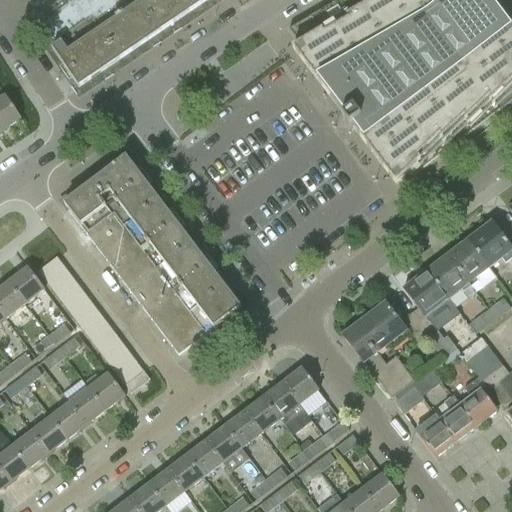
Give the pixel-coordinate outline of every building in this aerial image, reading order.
[(139,39),(144,47),(173,27),(168,20),(184,9),(188,16),(212,0),(63,0),(37,18),(58,48),(52,52),(78,91),(132,55),(127,47),(139,39)] [(511,0),(342,0),(318,15),(287,33),(299,48),(292,52),(344,121),(342,122),(349,132),(352,131),(395,188),(401,182),(404,187),(450,152),(447,148),(468,132),(471,136),(499,114),(497,111),(511,98),(511,0)] [(5,99),(0,102),(0,135),(20,121),(5,99)] [(78,205),(67,213),(177,358),(219,326),(239,311),(212,276),(201,260),(180,233),(168,217),(147,189),(135,174),(125,160),(98,181),(100,184),(90,191),(88,189),(74,199),(78,205)] [(489,227),(468,243),(490,271),(501,262),(505,267),(511,261),(511,239),(505,245),(490,225),(489,226),(489,227)] [(468,243),(447,259),(474,295),(496,279),(490,271),(468,243)] [(447,259),(426,275),(453,311),(474,295),(447,259)] [(37,275),(43,283),(63,269),(56,260),(37,275)] [(43,283),(50,292),(69,278),(63,269),(43,283)] [(27,272),(8,287),(24,309),(44,294),(27,272)] [(403,291),(402,292),(417,312),(408,319),(424,339),(427,344),(438,336),(436,334),(435,333),(457,316),(453,311),(426,275),(404,292),(403,291)] [(57,301),(76,286),(69,278),(50,292),(57,301)] [(57,301),(63,310),(83,295),(76,286),(57,301)] [(8,287),(0,292),(0,316),(5,323),(24,309),(8,287)] [(70,319),(89,304),(83,295),(63,310),(70,319)] [(503,302),(488,314),(494,322),(510,311),(503,302)] [(70,319),(77,328),(96,313),(89,304),(70,319)] [(424,339),(408,319),(399,326),(384,306),(382,306),(383,307),(342,338),(342,337),(341,338),(363,367),(364,366),(391,401),(413,384),(396,361),(386,369),(377,356),(405,335),(414,347),(424,339)] [(77,328),(83,336),(103,322),(96,313),(77,328)] [(494,322),(488,314),(473,325),(479,334),(494,322)] [(90,345),(109,331),(103,322),(83,336),(90,345)] [(63,328),(48,340),(54,348),(69,336),(63,328)] [(116,339),(109,331),(90,345),(97,354),(116,339)] [(97,354),(103,363),(123,348),(116,339),(97,354)] [(48,340),(33,351),(39,359),(54,348),(48,340)] [(73,341),(57,352),(64,360),(79,349),(73,341)] [(459,357),(466,366),(487,350),(480,341),(459,357)] [(110,372),(129,357),(123,348),(103,363),(110,372)] [(466,366),(473,375),(494,359),(487,350),(466,366)] [(64,360),(57,352),(42,363),(48,372),(64,360)] [(24,356),(9,368),(16,377),(31,365),(24,356)] [(117,380),(136,366),(129,357),(110,372),(117,380)] [(478,382),(480,384),(501,369),(494,359),(473,375),(478,382)] [(124,389),(143,375),(136,366),(117,380),(124,389)] [(16,377),(9,368),(0,374),(0,386),(1,388),(16,377)] [(501,369),(480,384),(498,408),(501,412),(511,404),(498,386),(508,378),(501,369)] [(35,370),(19,381),(25,390),(41,378),(35,370)] [(301,372),(282,387),(298,408),(317,393),(301,372)] [(420,383),(416,386),(423,395),(438,383),(432,374),(420,383)] [(511,403),(511,374),(508,378),(498,386),(511,404),(511,403)] [(108,378),(89,393),(105,415),(124,400),(108,378)] [(25,390),(19,381),(4,392),(10,401),(25,390)] [(478,382),(474,385),(494,411),(498,408),(480,384),(478,382)] [(470,400),(459,409),(476,431),(497,415),(494,411),(473,385),(463,392),(470,400)] [(282,387),(263,401),(279,422),(291,439),(310,424),(298,408),(282,387)] [(394,406),(403,418),(423,403),(414,391),(394,406)] [(89,393),(69,408),(86,429),(105,415),(89,393)] [(436,419),(435,419),(456,446),(476,431),(459,409),(453,400),(444,407),(451,415),(439,424),(436,419)] [(263,401),(243,416),(259,437),(279,422),(263,401)] [(69,408),(50,422),(66,444),(86,429),(69,408)] [(243,416),(224,430),(240,451),(259,437),(243,416)] [(456,446),(435,419),(415,435),(435,462),(456,446)] [(50,422),(31,437),(47,458),(66,444),(50,422)] [(348,434),(342,426),(326,437),(332,445),(348,434)] [(224,430),(205,445),(221,466),(240,451),(224,430)] [(31,437),(12,451),(28,473),(47,458),(31,437)] [(351,438),(336,450),(337,450),(343,458),(358,446),(352,439),(351,438)] [(307,443),(299,449),(303,454),(309,463),(310,463),(328,450),(321,441),(311,448),(307,443)] [(205,445),(186,459),(202,480),(221,466),(205,445)] [(12,451),(0,460),(0,475),(9,487),(28,473),(12,451)] [(303,454),(288,466),(294,474),(309,463),(303,454)] [(329,455),(313,468),(319,475),(335,463),(329,455)] [(186,459),(167,474),(183,495),(202,480),(186,459)] [(313,468),(298,479),(304,487),(319,475),(313,468)] [(279,472),(265,483),(265,484),(271,492),(286,480),(280,473),(279,472)] [(167,474),(148,488),(164,509),(166,511),(181,511),(191,505),(183,495),(167,474)] [(0,475),(0,494),(9,487),(0,475)] [(382,479),(363,494),(376,511),(383,511),(399,500),(382,479)] [(265,483),(249,495),(250,496),(255,503),(271,492),(265,484),(265,483)] [(291,485),(275,497),(280,504),(296,492),(291,485)] [(148,488),(129,503),(135,511),(160,511),(164,509),(148,488)] [(376,511),(363,494),(343,508),(346,511),(376,511)] [(275,497),(259,508),(262,511),(270,511),(280,504),(275,497)] [(336,498),(317,511),(346,511),(343,508),(336,498)] [(241,501),(226,511),(244,511),(248,509),(242,502),(241,501)] [(135,511),(129,503),(116,511),(135,511)]
